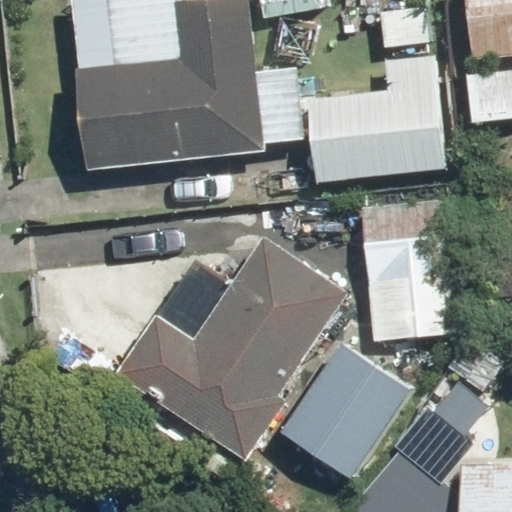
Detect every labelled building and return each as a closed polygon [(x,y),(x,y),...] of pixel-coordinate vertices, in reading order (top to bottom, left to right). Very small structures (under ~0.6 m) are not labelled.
[(85,0),(98,167),(273,155),(272,140),(320,137),(315,70),(263,74),(257,0),(85,0)] [(511,0),(477,0),(479,53),(511,52),(511,0)] [(395,95),(320,103),(328,180),(457,166),(445,56),(391,62),(395,95)] [(511,66),(480,67),(480,123),(511,123),(511,66)] [(465,200),(374,207),(376,230),(341,233),(345,282),(380,280),(384,339),(476,332),(465,200)] [(289,392),(357,293),(346,286),(276,238),(212,331),(179,308),(135,372),(259,457),(299,399),(289,392)] [(363,478),(425,391),(354,340),(292,427),(363,478)] [(511,511),(511,458),(477,458),(476,511),(511,511)] [(468,511),(472,507),(404,459),(366,511),(468,511)]
